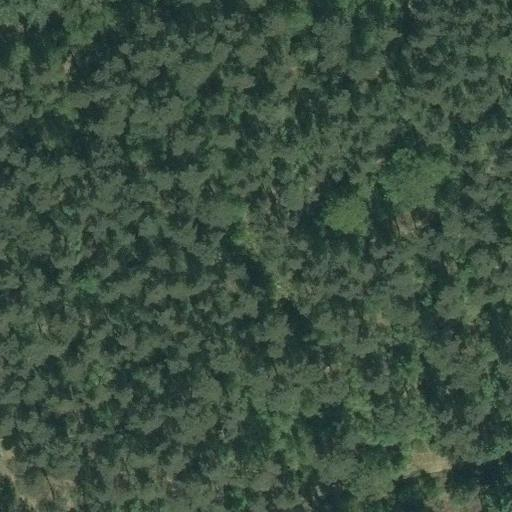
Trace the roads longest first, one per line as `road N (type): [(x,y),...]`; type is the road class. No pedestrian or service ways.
road 1 (track): [(511,432),(227,511)]
road 2 (track): [(0,49),(22,47),(116,0)]
